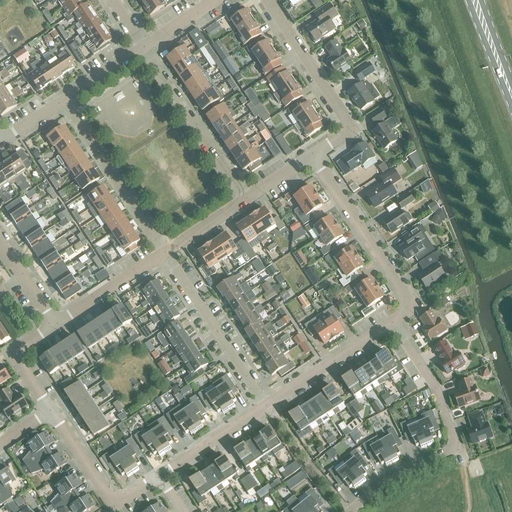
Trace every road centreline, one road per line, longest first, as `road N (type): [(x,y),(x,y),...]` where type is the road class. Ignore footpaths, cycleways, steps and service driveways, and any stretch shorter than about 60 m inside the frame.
road 1 (residential): [(349,511),(453,445),(435,389),(392,322)]
road 2 (residential): [(392,322),(406,299),(311,155)]
road 3 (residential): [(311,155),(347,125),(266,0)]
road 4 (residential): [(267,405),(164,252)]
road 5 (residential): [(245,199),(143,46)]
road 6 (residential): [(164,252),(61,101)]
road 7 (residential): [(267,405),(392,322)]
road 8 (residential): [(158,476),(267,405)]
road 9 (residential): [(56,324),(164,252)]
